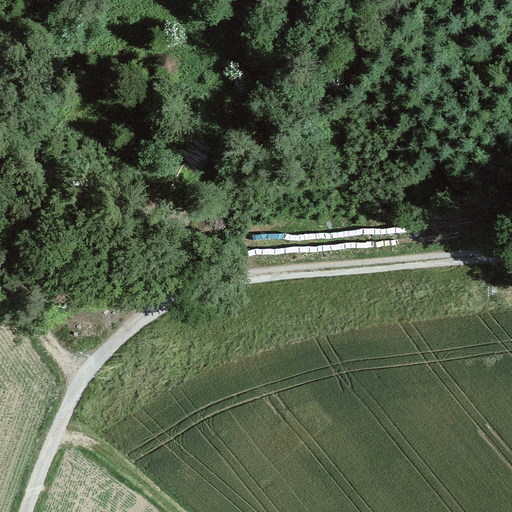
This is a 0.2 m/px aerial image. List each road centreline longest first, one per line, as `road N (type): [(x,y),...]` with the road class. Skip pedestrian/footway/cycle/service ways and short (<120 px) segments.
road 1 (track): [(77,378),(153,310),(240,280),(511,257)]
road 2 (track): [(28,511),(77,378)]
